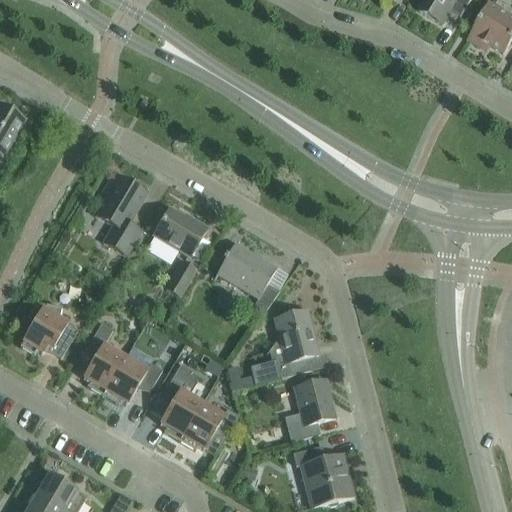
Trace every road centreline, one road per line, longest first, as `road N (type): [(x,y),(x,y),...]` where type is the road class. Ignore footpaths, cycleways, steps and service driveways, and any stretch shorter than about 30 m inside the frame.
road 1 (residential): [(393,511),(335,278),(321,255),(0,65)]
road 2 (tertiary): [(494,511),(458,345),(466,225)]
road 3 (residential): [(284,0),(390,40),(511,109)]
road 4 (tertiary): [(261,103),(395,207),(466,225)]
road 5 (residential): [(198,511),(193,495),(0,380)]
road 6 (tertiary): [(469,197),(406,181),(261,103)]
road 7 (tertiary): [(66,0),(181,66),(224,80)]
road 8 (tertiary): [(224,80),(165,29),(112,0)]
